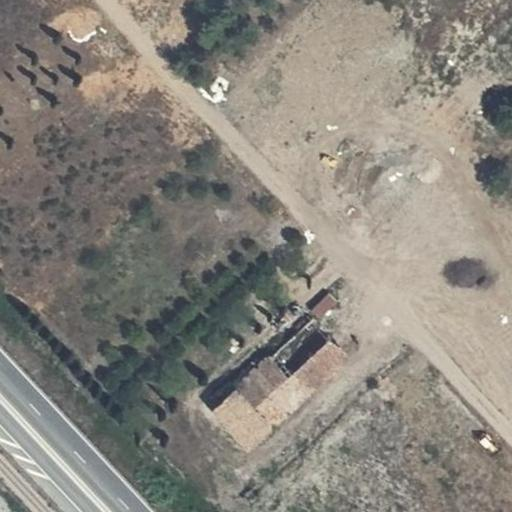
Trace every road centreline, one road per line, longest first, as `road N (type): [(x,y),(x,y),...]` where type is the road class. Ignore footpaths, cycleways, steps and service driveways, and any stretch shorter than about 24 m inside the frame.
road 1 (track): [(103,0),(511,437)]
road 2 (primary): [(0,397),(107,511)]
